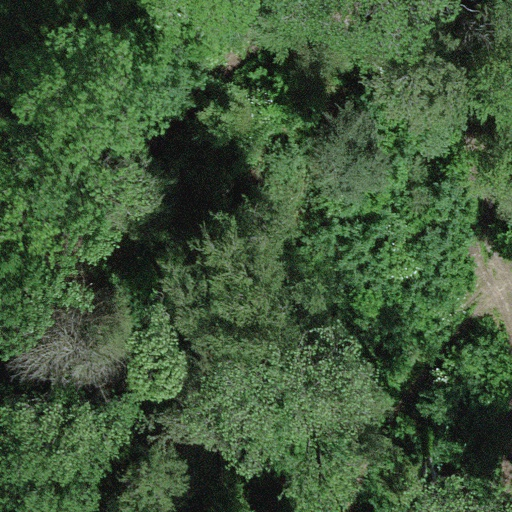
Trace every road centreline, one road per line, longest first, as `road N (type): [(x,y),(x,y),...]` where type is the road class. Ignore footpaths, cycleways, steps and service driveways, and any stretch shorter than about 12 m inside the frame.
road 1 (track): [(336,511),(383,412),(449,328),(473,281),(481,147),(456,64),(437,45),(337,0)]
road 2 (track): [(0,354),(103,199),(203,82),(298,0)]
